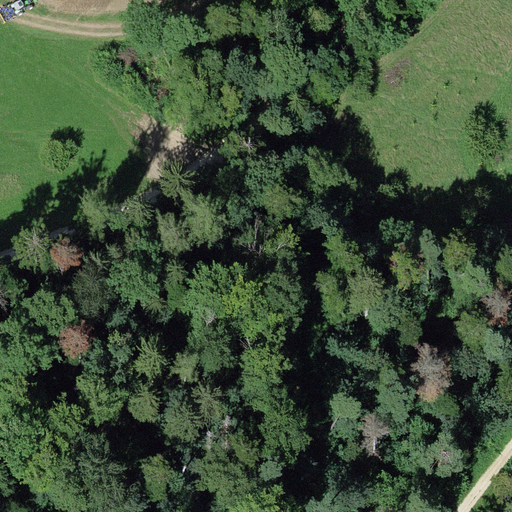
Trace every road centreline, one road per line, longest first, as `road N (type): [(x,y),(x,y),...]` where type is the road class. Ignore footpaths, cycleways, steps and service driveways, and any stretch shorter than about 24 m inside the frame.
road 1 (track): [(374,0),(195,160),(0,260)]
road 2 (track): [(175,0),(97,32),(0,18)]
